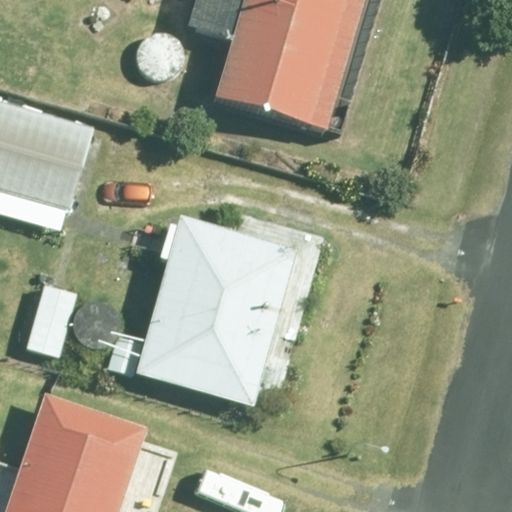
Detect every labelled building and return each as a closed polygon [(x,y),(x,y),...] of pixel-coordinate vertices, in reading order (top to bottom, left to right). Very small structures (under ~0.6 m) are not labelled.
[(329,133),(358,0),(235,0),(212,106),(329,133)] [(179,38),(136,43),(141,86),(184,82),(179,38)] [(0,217),(61,234),(89,132),(0,107),(0,217)] [(248,410),(292,257),(177,223),(132,377),(248,410)] [(75,298),(42,288),(23,354),(56,364),(75,298)] [(117,511),(143,435),(40,401),(3,511),(117,511)]
